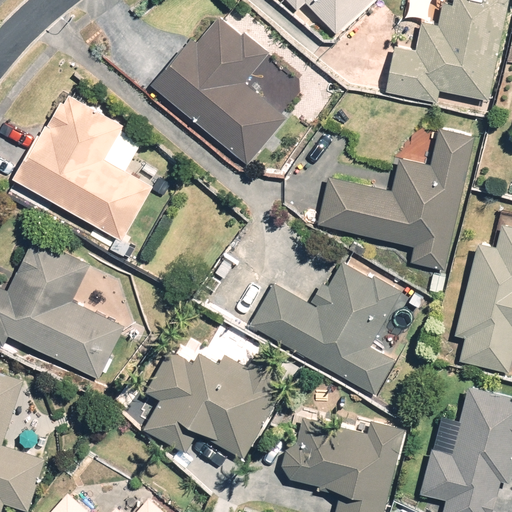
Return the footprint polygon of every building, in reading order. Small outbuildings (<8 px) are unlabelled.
[(297,0),(301,3),(304,0),(313,0),(340,28),(369,0),(297,0)] [(493,96),(511,0),(447,0),(444,21),(427,17),(422,44),(401,40),(392,88),(444,98),(446,87),(493,96)] [(198,31),(157,78),(252,162),(293,115),(249,77),(276,46),(251,24),(246,30),(226,12),(204,36),(198,31)] [(69,86),(18,175),(126,238),(158,182),(131,166),(150,134),(69,86)] [(401,180),(333,168),(325,220),(422,237),(418,260),(454,267),(477,129),(443,123),(437,158),(405,153),(401,180)] [(503,241),(484,237),(462,327),(471,329),(465,353),(511,365),(511,218),(509,217),(503,241)] [(14,287),(0,278),(0,337),(8,341),(15,328),(101,376),(129,324),(76,295),(94,263),(43,235),(14,287)] [(281,278),(257,319),(380,392),(401,358),(374,342),(407,287),(348,252),(319,301),(281,278)] [(166,392),(150,421),(191,445),(203,424),(254,453),(293,384),(282,378),(290,365),(261,348),(254,360),(230,346),(225,354),(207,343),(199,356),(176,343),(152,384),(166,392)] [(28,377),(0,366),(0,508),(3,510),(7,500),(28,507),(47,454),(5,439),(28,377)] [(511,390),(477,380),(457,447),(436,441),(422,488),(451,496),(446,511),(496,511),(507,477),(511,478),(511,390)] [(338,511),(386,511),(411,419),(374,415),(372,431),(331,426),(332,415),(310,413),(304,437),(303,437),(302,437),(301,438),(300,438),(298,439),(297,440),(296,440),(295,441),(294,442),(293,443),(293,444),(292,445),(291,446),(291,447),(290,449),(290,450),(289,451),(289,452),(289,454),(288,455),(288,456),(289,457),(289,459),(289,460),(289,461),(290,462),(290,464),(291,465),(291,466),(292,467),(293,468),(293,469),(294,470),(295,471),(296,472),(325,479),(323,486),(344,492),(338,511)] [(100,511),(73,488),(51,511),(174,511),(153,493),(136,511),(131,511),(122,503),(114,511),(100,511)]
